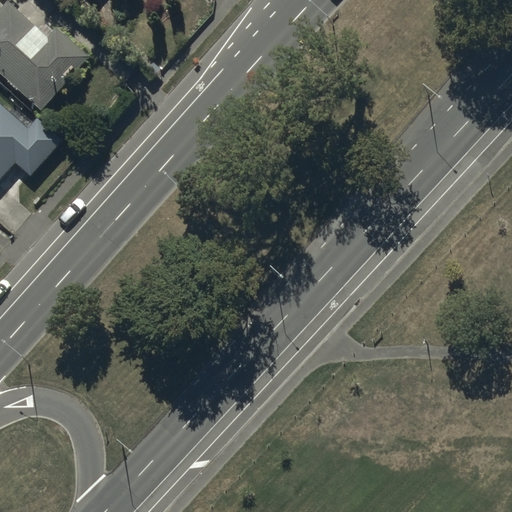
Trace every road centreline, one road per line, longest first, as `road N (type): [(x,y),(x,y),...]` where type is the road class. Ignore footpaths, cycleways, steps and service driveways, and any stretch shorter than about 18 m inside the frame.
road 1 (primary): [(511,75),(105,511)]
road 2 (primary): [(0,350),(312,0)]
road 3 (primary): [(0,411),(40,401),(74,417),(88,444),(91,511)]
